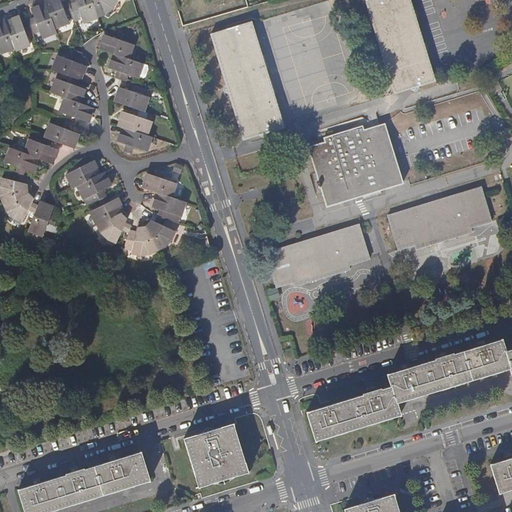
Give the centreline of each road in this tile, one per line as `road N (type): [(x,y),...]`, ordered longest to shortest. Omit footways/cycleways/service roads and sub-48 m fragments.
road 1 (residential): [(154,0),(275,391)]
road 2 (residential): [(275,391),(0,472)]
road 3 (residential): [(275,391),(511,315)]
road 4 (residential): [(304,485),(511,419)]
